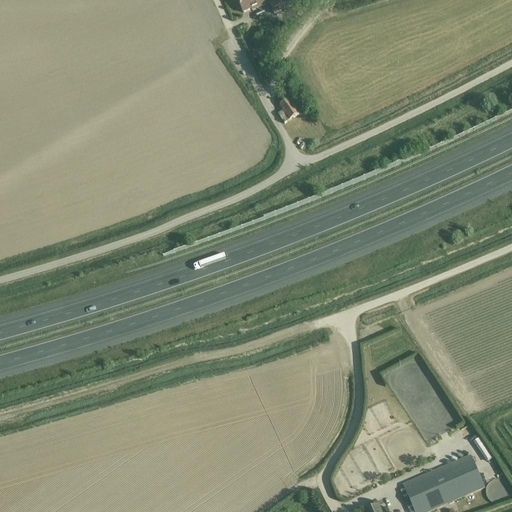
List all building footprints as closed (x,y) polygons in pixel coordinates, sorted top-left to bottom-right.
[(239,0),(238,1),(243,14),(256,8),(257,9),(266,5),(264,0),(239,0)] [(274,15),(292,6),(289,0),(276,0),(268,4),(274,15)] [(285,125),(299,115),(288,100),(279,106),(283,112),(278,115),(285,125)] [(487,153),(490,158),(498,154),(496,149),(487,153)] [(480,446),(474,450),(487,470),(493,466),(480,446)] [(414,511),(432,511),(485,489),(471,457),(413,482),(404,486),(414,511)]
